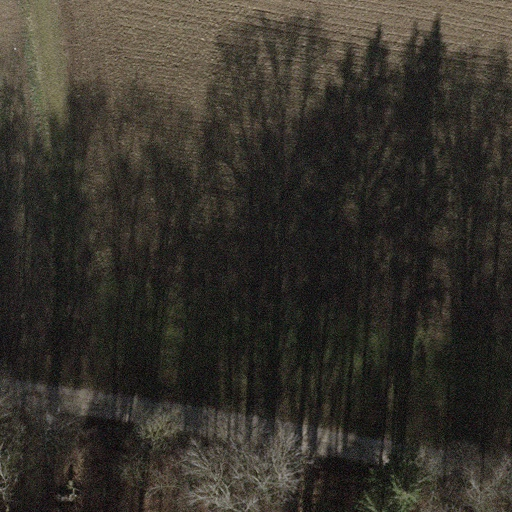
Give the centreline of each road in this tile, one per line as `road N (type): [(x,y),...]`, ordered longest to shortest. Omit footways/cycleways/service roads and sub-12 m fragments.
road 1 (track): [(511,478),(0,386)]
road 2 (track): [(49,0),(95,397)]
